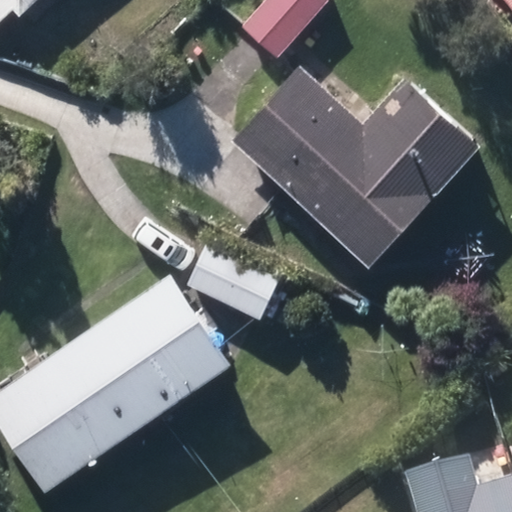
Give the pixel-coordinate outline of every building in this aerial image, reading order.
[(0,0),(0,19),(13,7),(20,15),(35,0),(0,0)] [(268,0),(244,27),(278,59),(330,0),(268,0)] [(234,138),(369,263),(478,147),(406,79),(365,124),(300,65),(234,138)] [(189,285),(260,318),(279,279),(208,246),(189,285)] [(0,394),(0,421),(47,489),(232,360),(173,275),(0,394)] [(470,500),(460,465),(403,482),(411,511),(511,511),(504,490),(470,500)]
